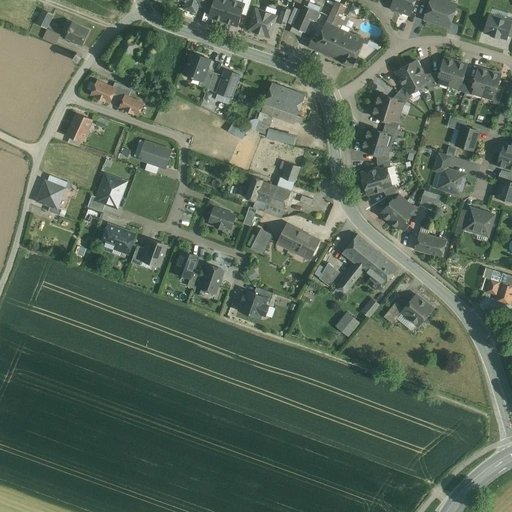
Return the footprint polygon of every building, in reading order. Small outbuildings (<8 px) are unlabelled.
[(202,0),(183,0),(188,1),(185,9),(196,12),(200,0),(202,1),(202,0)] [(215,0),(214,5),(210,15),(210,17),(223,21),(230,0),(215,0)] [(242,3),(231,0),(230,0),(223,21),(237,26),(241,14),(244,4),(242,3)] [(251,0),(243,0),(242,3),(244,4),(241,14),(247,16),(251,0)] [(320,4),(311,0),(306,0),(304,5),(315,10),(317,11),(320,4)] [(394,0),(391,8),(401,12),(404,0),(394,0)] [(404,0),(401,12),(410,15),(415,0),(404,0)] [(431,0),(430,4),(424,19),(449,28),(457,5),(443,0),(431,0)] [(346,6),(336,2),(327,22),(341,29),(342,26),(345,27),(349,18),(342,15),(346,6)] [(214,5),(208,3),(205,13),(210,15),(214,5)] [(294,27),(294,28),(303,31),(305,32),(311,19),(315,10),(304,5),(294,27)] [(291,10),(283,7),(278,23),(286,25),(291,10)] [(277,16),(256,9),(249,30),(270,37),(277,16)] [(53,15),(44,10),(37,24),(46,29),(53,15)] [(317,11),(315,10),(311,19),(316,22),(320,12),(317,11)] [(511,22),(490,16),(485,32),(492,34),(492,35),(499,37),(499,36),(507,39),(507,36),(511,22)] [(341,29),(327,22),(319,40),(313,37),(309,47),(339,60),(352,66),(353,66),(352,66),(364,39),(341,29)] [(90,31),(73,23),(69,31),(66,38),(72,40),(71,41),(77,44),(77,43),(83,45),(90,31)] [(303,31),(294,28),(294,27),(293,26),(290,32),(300,37),(303,31)] [(61,35),(48,29),(44,38),(44,39),(57,45),(57,43),(61,35)] [(124,37),(109,64),(125,73),(129,66),(140,46),(124,37)] [(185,74),(202,80),(202,81),(206,69),(210,59),(193,53),(185,74)] [(77,54),(73,59),(79,63),(83,57),(77,54)] [(456,61),(445,58),(440,73),(439,75),(442,76),(439,83),(440,83),(448,86),(456,61)] [(424,74),(416,61),(406,66),(418,89),(426,85),(427,84),(423,78),(425,77),(424,74)] [(456,61),(448,86),(457,88),(460,81),(462,82),(463,78),(467,64),(456,61)] [(134,69),(129,66),(125,73),(130,76),(134,69)] [(418,89),(406,66),(396,72),(404,86),(405,88),(407,87),(410,93),(411,93),(418,89)] [(490,71),(479,68),(474,82),(473,85),(475,86),(473,93),(474,93),(482,96),(490,71)] [(217,92),(223,75),(206,69),(202,81),(202,80),(199,86),(207,89),(214,91),(217,92)] [(241,75),(225,69),(223,75),(217,92),(232,98),(241,75)] [(501,75),(490,71),(482,96),(491,99),(493,92),(496,92),(497,89),(501,75)] [(440,73),(432,74),(433,86),(439,86),(440,83),(439,83),(442,76),(439,75),(440,73)] [(432,74),(424,74),(425,77),(423,78),(427,84),(426,85),(428,87),(433,86),(432,74)] [(462,82),(460,81),(457,88),(456,90),(465,93),(468,80),(463,78),(462,82)] [(474,82),(468,80),(465,93),(473,95),(474,93),(473,93),(475,86),(473,85),(474,82)] [(113,88),(98,82),(92,95),(109,102),(112,98),(115,89),(113,88)] [(123,86),(115,82),(113,88),(115,89),(112,98),(117,100),(123,86)] [(290,89),(272,83),(265,103),(280,109),(283,110),(290,89)] [(142,87),(133,84),(131,89),(132,89),(139,93),(142,87)] [(131,89),(123,86),(117,100),(123,103),(126,96),(128,97),(132,89),(131,89)] [(404,86),(398,92),(408,100),(412,96),(411,93),(410,93),(407,87),(405,88),(404,86)] [(150,91),(142,87),(139,93),(148,96),(150,91)] [(214,91),(207,89),(203,100),(210,103),(214,91)] [(305,95),(290,89),(283,110),(298,116),(305,95)] [(497,89),(496,92),(493,92),(491,99),(490,100),(499,103),(502,91),(497,89)] [(408,100),(398,92),(393,98),(396,99),(396,101),(403,103),(403,104),(405,104),(408,100)] [(393,98),(379,94),(375,105),(400,112),(403,104),(403,103),(396,101),(396,99),(393,98)] [(128,97),(126,96),(123,103),(121,107),(138,115),(143,104),(128,97)] [(400,112),(375,105),(372,116),(386,120),(390,121),(390,119),(397,121),(398,121),(400,112)] [(283,110),(280,109),(278,115),(286,118),(295,122),(298,116),(283,110)] [(273,116),(262,113),(259,120),(261,120),(257,131),(266,134),(273,116)] [(92,120),(77,114),(68,135),(71,137),(82,141),(92,120)] [(106,121),(99,118),(94,116),(93,118),(93,119),(95,120),(98,121),(96,124),(104,127),(106,121)] [(468,121),(451,116),(447,127),(461,131),(462,126),(466,127),(468,121)] [(397,121),(390,119),(390,121),(386,120),(385,126),(397,130),(399,122),(398,121),(397,121)] [(246,130),(232,122),(228,129),(242,137),(246,130)] [(397,130),(385,126),(383,132),(386,133),(386,135),(393,137),(393,138),(397,139),(400,131),(397,130)] [(466,127),(462,126),(461,131),(456,145),(473,150),(479,131),(466,127)] [(296,135),(269,128),(267,137),(294,144),(296,135)] [(383,132),(369,128),(365,139),(390,146),(393,138),(393,137),(386,135),(386,133),(383,132)] [(82,141),(71,137),(69,143),(80,147),(82,141)] [(390,146),(365,139),(362,150),(376,154),(379,155),(380,153),(387,155),(390,146)] [(170,151),(146,143),(141,159),(165,167),(170,151)] [(511,145),(505,143),(501,157),(498,158),(497,163),(498,165),(511,169),(511,145)] [(387,155),(380,153),(379,155),(376,154),(377,161),(390,161),(389,155),(387,155)] [(449,164),(437,160),(434,171),(442,173),(444,168),(447,169),(449,164)] [(390,161),(377,161),(378,168),(379,167),(380,170),(387,167),(387,168),(391,167),(390,161)] [(283,178),(294,182),(300,167),(288,163),(283,178)] [(378,168),(362,173),(365,184),(390,177),(387,168),(387,167),(380,170),(379,167),(378,168)] [(447,169),(444,168),(442,173),(438,188),(460,194),(465,175),(447,169)] [(511,176),(500,173),(498,179),(502,180),(511,182),(511,176)] [(98,197),(97,200),(106,203),(117,208),(127,182),(106,175),(98,197)] [(264,180),(254,176),(246,197),(256,201),(254,208),(264,211),(267,203),(271,205),(277,186),(276,186),(263,181),(264,180)] [(279,176),(276,186),(277,186),(291,191),(294,182),(283,178),(279,176)] [(70,183),(55,177),(52,183),(65,189),(68,190),(70,183)] [(390,177),(365,184),(368,195),(383,191),(386,190),(385,188),(392,186),(392,185),(390,177)] [(511,182),(502,180),(497,197),(511,201),(511,182)] [(52,183),(46,181),(38,201),(51,205),(58,208),(58,207),(65,189),(52,183)] [(392,186),(385,188),(386,190),(383,191),(387,196),(398,189),(395,184),(392,185),(392,186)] [(291,191),(277,186),(271,205),(285,210),(291,191)] [(398,189),(387,196),(391,202),(393,200),(395,201),(399,195),(400,196),(401,194),(398,189)] [(438,195),(425,190),(420,204),(434,208),(438,195)] [(103,212),(106,203),(97,200),(98,197),(92,195),(88,206),(103,212)] [(313,199),(302,195),(300,202),(311,206),(313,199)] [(399,195),(395,201),(393,200),(391,202),(381,214),(390,221),(407,202),(400,196),(399,195)] [(412,207),(407,202),(390,221),(399,229),(409,217),(411,215),(409,213),(412,210),(413,207),(412,207)] [(271,205),(267,203),(264,211),(264,212),(282,218),(285,210),(271,205)] [(62,209),(58,207),(58,208),(51,205),(49,211),(60,215),(62,209)] [(419,207),(414,205),(412,207),(413,207),(412,210),(409,213),(411,215),(409,217),(415,219),(419,207)] [(103,212),(88,207),(84,219),(90,221),(92,216),(101,220),(104,212),(103,212)] [(257,209),(250,207),(243,223),(251,226),(257,209)] [(236,215),(215,208),(210,221),(217,223),(216,226),(224,229),(225,226),(231,228),(236,215)] [(495,215),(470,208),(469,212),(464,229),(489,236),(495,215)] [(469,212),(462,209),(457,227),(464,229),(469,212)] [(299,229),(287,223),(277,243),(284,247),(286,246),(290,247),(299,229)] [(135,234),(109,224),(104,237),(107,238),(106,240),(103,250),(112,253),(114,248),(128,253),(135,234)] [(274,235),(261,228),(255,240),(268,247),(274,235)] [(320,241),(307,234),(308,234),(299,229),(290,247),(298,251),(297,253),(298,254),(299,252),(303,254),(304,256),(310,260),(320,241)] [(446,240),(419,232),(414,250),(441,257),(446,240)] [(358,235),(344,253),(356,262),(361,266),(375,248),(358,235)] [(167,246),(149,239),(146,249),(142,260),(160,266),(167,246)] [(268,247),(255,240),(251,248),(263,255),(268,247)] [(146,249),(137,246),(131,263),(140,266),(142,260),(146,249)] [(399,267),(375,248),(361,266),(364,269),(384,285),(399,267)] [(199,257),(182,251),(176,267),(181,277),(184,276),(190,278),(191,278),(194,269),(199,257)] [(328,261),(324,266),(320,264),(313,273),(329,285),(340,271),(328,261)] [(356,262),(338,285),(346,292),(364,269),(361,266),(356,262)] [(209,265),(201,288),(216,293),(222,277),(210,272),(212,266),(209,265)] [(224,271),(212,266),(210,272),(222,277),(224,271)] [(200,271),(194,269),(191,278),(190,278),(188,286),(194,288),(200,271)] [(511,275),(494,270),(491,279),(489,279),(485,291),(497,295),(495,300),(511,304),(511,299),(511,275)] [(273,293),(256,287),(254,293),(267,298),(266,301),(270,303),(273,293)] [(254,293),(247,291),(245,295),(244,295),(241,302),(242,303),(240,310),(260,317),(261,314),(263,314),(266,305),(265,304),(266,301),(267,298),(254,293)] [(404,310),(402,312),(402,313),(418,326),(433,308),(416,295),(404,310)] [(361,311),(370,318),(380,304),(371,297),(361,311)] [(395,303),(384,317),(393,324),(402,313),(402,312),(404,310),(395,303)] [(348,336),(360,321),(346,310),(334,325),(348,336)]
